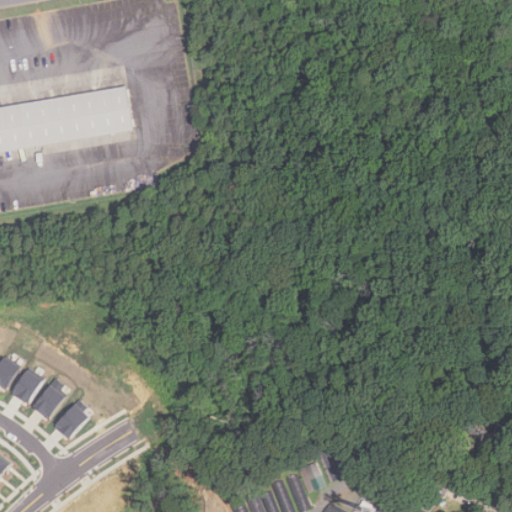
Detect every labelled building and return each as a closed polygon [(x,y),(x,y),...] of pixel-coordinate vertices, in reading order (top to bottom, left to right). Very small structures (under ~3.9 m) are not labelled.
[(136,82),(0,105),(0,145),(143,121),(136,82)] [(9,357),(0,370),(0,381),(9,387),(23,366),(9,357)] [(30,371),(16,393),(30,402),(44,380),(30,371)] [(36,408),(51,419),(68,396),(53,384),(36,408)] [(57,426),(71,439),(91,416),(78,404),(57,426)] [(0,449),(0,479),(15,461),(0,449)] [(308,492),(326,487),(318,463),(301,469),(308,492)] [(301,511),(308,509),(296,474),(283,478),(284,481),(275,484),(284,511),(301,511)] [(246,499),(251,511),(249,511),(277,511),(270,490),(246,499)]
